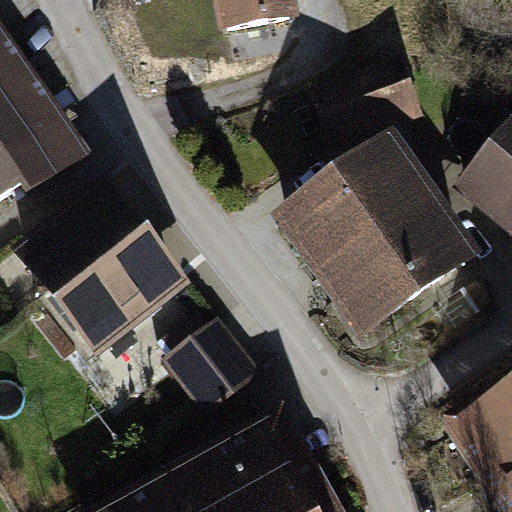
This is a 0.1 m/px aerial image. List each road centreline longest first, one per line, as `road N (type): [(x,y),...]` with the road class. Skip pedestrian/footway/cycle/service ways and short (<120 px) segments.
road 1 (residential): [(355,421),(127,115),(63,0)]
road 2 (unknown): [(127,115),(204,112),(309,71),(330,27),(327,0)]
road 3 (residential): [(511,325),(355,421)]
